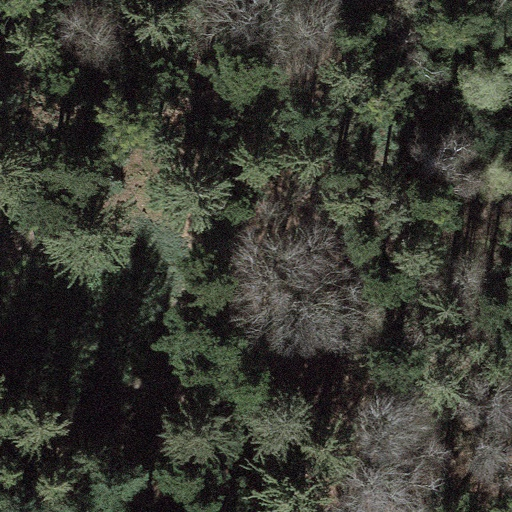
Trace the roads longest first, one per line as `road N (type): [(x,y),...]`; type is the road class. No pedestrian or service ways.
road 1 (track): [(0,450),(341,379),(511,270)]
road 2 (track): [(248,0),(354,103),(511,192)]
